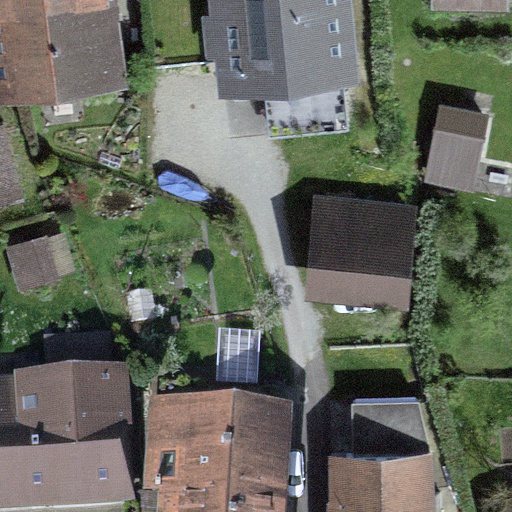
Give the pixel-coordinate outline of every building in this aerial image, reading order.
[(0,0),(0,90),(115,77),(105,0),(0,0)] [(232,76),(341,65),(335,0),(224,0),(226,15),(214,16),(217,49),(229,48),(232,76)] [(443,107),(431,176),(459,181),(463,161),(473,163),(483,114),(443,107)] [(0,121),(0,147),(9,145),(2,121),(0,121)] [(315,283),(398,291),(406,206),(323,198),(315,283)] [(0,497),(130,489),(122,383),(0,391),(0,497)] [(158,413),(152,493),(187,496),(186,511),(269,511),(275,420),(263,420),(264,389),(194,385),(192,415),(158,413)] [(331,499),(331,511),(416,511),(415,451),(430,450),(417,397),(352,399),(353,452),(346,452),(347,499),(331,499)]
